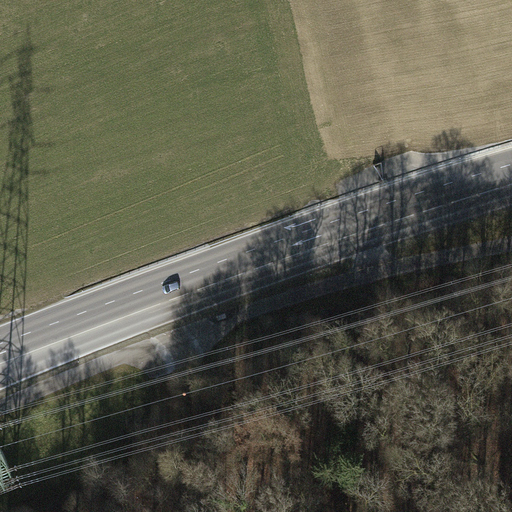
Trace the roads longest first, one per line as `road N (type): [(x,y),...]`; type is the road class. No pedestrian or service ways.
road 1 (primary): [(0,360),(360,222)]
road 2 (primary): [(360,222),(511,175)]
